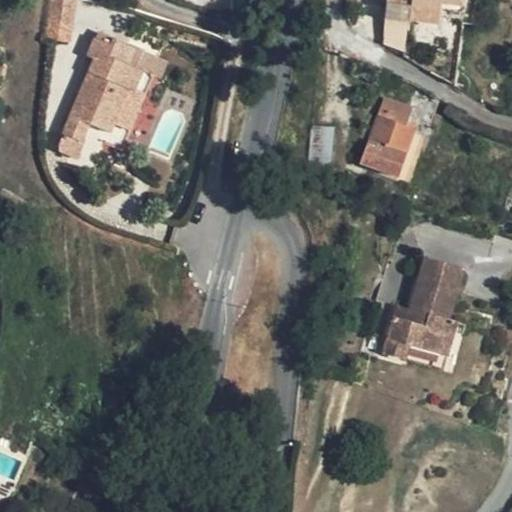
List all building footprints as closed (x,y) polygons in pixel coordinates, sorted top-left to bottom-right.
[(47,0),(45,21),(55,26),(74,28),(78,0),(47,0)] [(386,0),(383,30),(410,33),(411,22),(439,25),(441,5),(462,7),(462,0),(386,0)] [(114,41),(112,47),(95,40),(89,55),(97,59),(60,145),(61,154),(76,160),(87,136),(121,148),(153,77),(134,69),(142,51),(114,41)] [(395,122),(403,125),(406,126),(412,109),(384,101),(362,165),(398,178),(408,154),(394,150),(386,147),(395,122)] [(394,150),(403,125),(395,122),(386,147),(394,150)] [(313,127),(309,171),(332,173),(335,129),(313,127)] [(511,216),(511,201),(505,199),(501,212),(511,216)] [(425,259),(412,311),(409,322),(395,319),(386,354),(404,358),(409,345),(450,355),(458,322),(452,321),(465,269),(425,259)] [(398,307),(395,319),(409,322),(412,311),(398,307)] [(468,325),(458,322),(450,355),(460,356),(468,325)] [(455,371),(460,356),(450,355),(409,345),(404,358),(455,371)]
